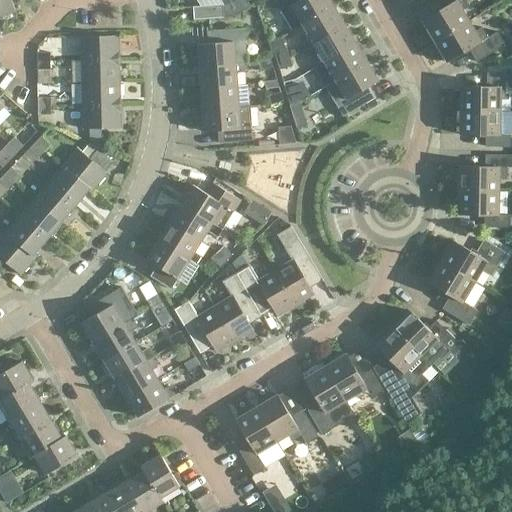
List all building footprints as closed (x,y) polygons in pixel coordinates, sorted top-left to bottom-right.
[(11,0),(0,0),(0,16),(15,12),(11,0)] [(224,5),(223,5),(224,18),(233,18),(246,9),(240,0),(238,0),(231,5),(224,5)] [(302,26),(334,7),(329,0),(278,0),(275,2),(292,32),(302,26)] [(435,42),(469,22),(463,11),(469,8),(464,0),(439,0),(445,8),(422,21),(435,42)] [(224,18),(223,5),(193,8),(194,21),(224,18)] [(345,26),(334,7),(302,26),(314,45),(345,26)] [(469,22),(435,42),(447,63),(469,50),(477,63),(505,46),(498,33),(488,38),(482,28),(475,32),(469,22)] [(345,26),(314,45),(303,51),(308,59),(319,53),(324,63),(356,44),(345,26)] [(199,67),(247,64),(245,29),(209,32),(210,44),(198,45),(199,67)] [(66,52),(65,33),(49,34),(50,53),(66,52)] [(68,57),(79,57),(79,35),(68,36),(68,57)] [(82,61),(119,60),(119,37),(81,37),(82,61)] [(287,49),(280,38),(269,42),(271,52),(275,54),(287,50),(287,49)] [(324,63),(314,69),(326,87),(367,63),(356,44),(324,63)] [(277,62),(289,58),(287,50),(275,54),(277,62)] [(38,62),(50,62),(50,53),(38,53),(38,62)] [(292,67),(289,58),(277,62),(280,70),(292,67)] [(261,71),(273,68),(271,59),(258,63),(261,71)] [(120,83),(119,60),(82,61),(82,84),(120,83)] [(50,62),(38,62),(38,70),(50,70),(50,62)] [(378,82),(367,63),(326,87),(343,117),(374,99),(368,88),(378,82)] [(248,72),(247,64),(199,67),(201,89),(237,86),(236,73),(248,72)] [(460,111),(501,112),(501,100),(509,100),(509,88),(511,88),(511,73),(487,73),(487,87),(461,87),(460,111)] [(120,105),(120,83),(82,84),(83,107),(120,105)] [(302,100),(297,84),(285,88),(290,104),(302,100)] [(237,86),(201,89),(203,110),(239,108),(237,86)] [(283,101),(281,93),(268,97),(271,105),(283,101)] [(38,107),(51,107),(51,98),(38,99),(38,107)] [(121,129),(120,105),(83,107),(83,130),(121,129)] [(51,107),(38,107),(38,116),(51,116),(51,107)] [(251,107),(239,108),(203,110),(204,132),(218,131),(219,144),(253,141),(251,107)] [(501,112),(460,111),(460,135),(486,135),(486,148),(511,148),(511,136),(500,135),(501,112)] [(297,127),(306,125),(304,119),(300,117),(294,118),(297,127)] [(35,143),(44,152),(50,146),(41,137),(35,143)] [(8,144),(18,153),(23,147),(14,138),(8,144)] [(44,152),(35,143),(29,149),(38,158),(44,152)] [(18,153),(8,144),(2,150),(12,159),(18,153)] [(61,168),(88,191),(91,193),(107,174),(78,149),(61,168)] [(459,167),(459,191),(499,192),(499,180),(507,180),(507,168),(511,168),(511,155),(485,156),(485,167),(459,167)] [(11,168),(5,174),(14,183),(20,177),(11,168)] [(61,168),(48,184),(75,207),(88,191),(61,168)] [(14,183),(5,174),(0,179),(0,181),(8,189),(14,183)] [(181,205),(222,230),(240,201),(210,182),(203,192),(193,186),(181,205)] [(75,207),(48,184),(34,200),(61,223),(75,207)] [(499,192),(459,191),(458,215),(484,216),(484,228),(511,228),(511,215),(498,215),(499,192)] [(61,223),(34,200),(21,216),(48,239),(61,223)] [(252,203),(246,213),(251,216),(257,206),(252,203)] [(181,205),(170,223),(201,242),(208,231),(217,237),(222,230),(181,205)] [(21,216),(7,232),(34,255),(48,239),(21,216)] [(201,242),(170,223),(159,241),(189,261),(196,265),(201,257),(194,253),(201,242)] [(274,271),(295,306),(313,295),(309,289),(322,281),(290,227),(275,235),(291,261),(274,271)] [(34,255),(7,232),(0,241),(0,258),(21,276),(37,257),(34,255)] [(189,261),(159,241),(147,260),(157,266),(150,277),(171,290),(189,261)] [(453,242),(441,262),(475,283),(482,271),(491,277),(505,253),(484,241),(475,255),(453,242)] [(217,253),(226,262),(232,256),(223,247),(217,253)] [(226,262),(217,253),(211,259),(220,268),(226,262)] [(231,264),(237,273),(248,266),(241,255),(231,264)] [(475,283),(441,262),(428,283),(450,296),(442,310),(469,326),(477,312),(463,303),(475,283)] [(295,306),(274,271),(258,282),(248,266),(235,274),(261,318),(273,310),(277,317),(295,306)] [(261,318),(235,274),(221,282),(230,298),(214,308),(234,342),(252,331),(249,326),(261,318)] [(151,309),(162,302),(157,295),(146,301),(151,309)] [(162,302),(151,309),(155,316),(166,310),(162,302)] [(188,303),(174,311),(200,354),(213,347),(216,353),(234,342),(214,308),(197,318),(188,303)] [(124,324),(113,305),(82,324),(93,343),(124,324)] [(404,310),(389,325),(421,357),(431,367),(440,358),(442,360),(450,352),(456,358),(467,347),(460,340),(457,342),(436,321),(428,330),(410,311),(408,313),(404,310)] [(132,320),(124,324),(93,343),(104,362),(135,343),(129,333),(137,328),(132,320)] [(411,399),(428,382),(422,376),(431,367),(421,357),(389,325),(374,340),(377,344),(376,345),(389,359),(389,360),(389,364),(391,366),(379,379),(386,391),(407,425),(420,415),(411,399)] [(173,346),(184,339),(179,332),(168,338),(173,346)] [(184,339),(173,346),(177,353),(188,347),(184,339)] [(135,343),(104,362),(115,380),(154,357),(149,348),(141,353),(135,343)] [(346,355),(325,367),(346,402),(357,395),(361,401),(370,395),(372,399),(386,391),(379,379),(373,369),(359,377),(346,355)] [(156,368),(158,363),(154,357),(115,380),(126,399),(157,380),(152,371),(156,368)] [(504,365),(490,357),(484,367),(497,375),(504,365)] [(188,372),(199,365),(195,358),(184,364),(188,372)] [(29,384),(29,385),(33,383),(22,362),(0,375),(0,397),(1,400),(2,400),(29,384)] [(346,402),(325,367),(305,379),(318,402),(306,409),(322,436),(334,428),(326,414),(346,402)] [(164,390),(157,380),(126,399),(138,418),(169,399),(177,394),(174,388),(169,387),(164,390)] [(2,400),(1,400),(0,400),(0,406),(9,421),(40,403),(29,385),(29,384),(2,400)] [(257,408),(277,442),(288,436),(292,442),(301,436),(306,445),(319,437),(303,411),(291,418),(277,396),(257,408)] [(9,421),(15,432),(6,437),(11,445),(20,440),(51,421),(40,403),(9,421)] [(277,442),(257,408),(236,420),(249,442),(237,449),(253,476),(265,469),(257,454),(277,442)] [(62,439),(51,421),(20,440),(31,459),(35,457),(35,456),(62,440),(62,439)] [(66,437),(62,439),(62,440),(35,456),(35,457),(46,475),(78,457),(66,437)] [(376,454),(370,458),(377,469),(383,465),(376,454)] [(160,499),(161,498),(180,487),(161,456),(141,468),(143,472),(144,472),(160,499)] [(144,472),(143,472),(125,483),(143,511),(147,511),(164,502),(161,498),(160,499),(144,472)] [(340,474),(335,478),(341,489),(347,486),(340,474)] [(243,505),(260,498),(254,482),(236,489),(243,505)] [(274,503),(285,497),(276,482),(265,489),(274,503)] [(143,511),(125,483),(107,494),(117,511),(143,511)] [(5,500),(16,494),(11,486),(0,493),(5,500)] [(117,511),(107,494),(88,505),(92,511),(117,511)] [(291,511),(284,500),(272,507),(275,511),(291,511)]
